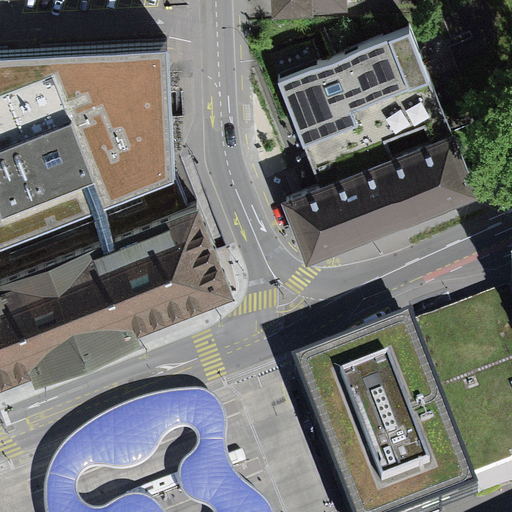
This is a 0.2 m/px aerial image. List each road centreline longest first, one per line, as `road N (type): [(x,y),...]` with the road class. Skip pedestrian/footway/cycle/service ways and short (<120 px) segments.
road 1 (primary): [(0,436),(221,351),(291,335),(384,278)]
road 2 (primary): [(216,0),(223,145),(261,251),(324,290),(384,278)]
road 3 (primary): [(384,278),(511,222)]
